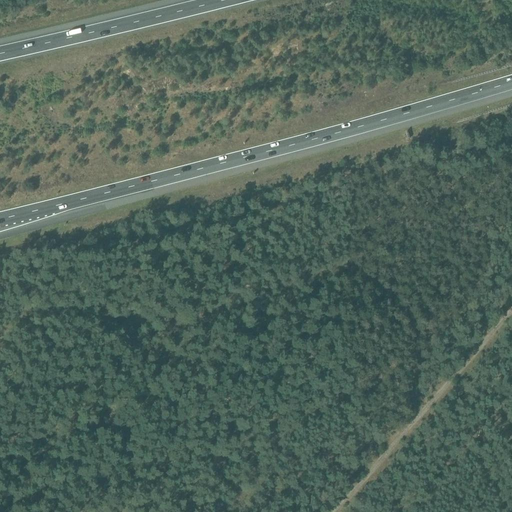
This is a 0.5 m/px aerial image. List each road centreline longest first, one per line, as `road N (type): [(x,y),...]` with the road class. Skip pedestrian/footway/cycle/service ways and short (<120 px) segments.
road 1 (motorway): [(0,219),(511,82)]
road 2 (track): [(334,511),(511,308)]
road 3 (motorway): [(222,0),(0,54)]
